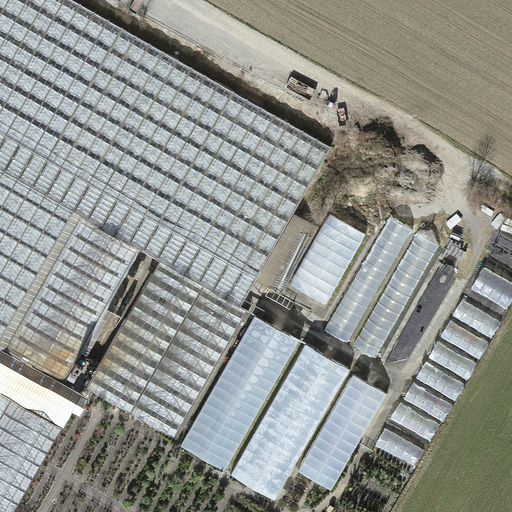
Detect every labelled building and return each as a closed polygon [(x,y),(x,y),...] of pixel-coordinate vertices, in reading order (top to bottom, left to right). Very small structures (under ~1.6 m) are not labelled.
[(332,146),(75,0),(0,0),(0,511),(14,511),(82,394),(65,384),(72,372),(77,375),(82,367),(76,363),(141,250),(159,260),(86,387),(175,438),(248,310),(241,306),(332,146)] [(293,282),(329,302),(370,231),(334,210),(293,282)] [(348,341),(416,227),(396,215),(328,329),(348,341)] [(417,227),(360,349),(382,359),(439,237),(417,227)] [(511,279),(483,267),(472,291),(511,308),(511,307),(511,279)] [(453,317),(492,342),(503,324),(464,299),(453,317)] [(441,336),(481,363),(492,346),(453,320),(441,336)] [(281,357),(243,336),(182,445),(219,466),(281,357)] [(439,340),(430,358),(471,381),(481,363),(439,340)] [(350,368),(307,343),(231,474),(275,499),(350,368)] [(450,420),(465,379),(425,364),(417,383),(414,382),(406,403),(450,420)]
